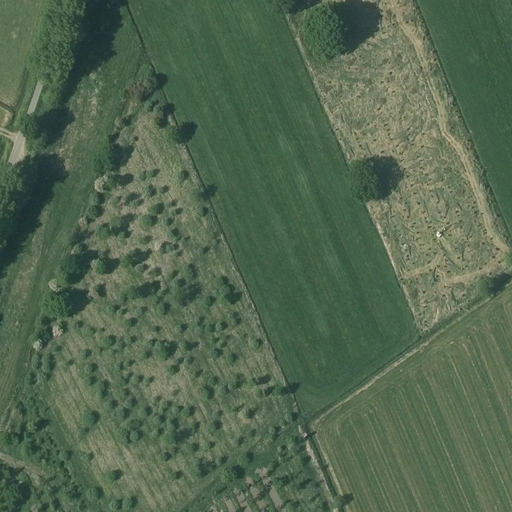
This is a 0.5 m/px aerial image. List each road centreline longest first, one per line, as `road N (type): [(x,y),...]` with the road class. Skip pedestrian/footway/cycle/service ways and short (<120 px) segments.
road 1 (track): [(0,392),(114,93)]
road 2 (unclassified): [(0,190),(68,0)]
